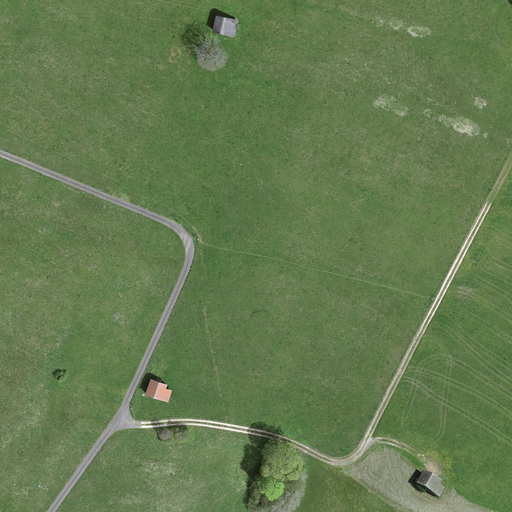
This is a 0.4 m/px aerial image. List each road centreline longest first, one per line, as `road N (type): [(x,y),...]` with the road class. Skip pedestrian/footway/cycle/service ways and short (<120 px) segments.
road 1 (unclassified): [(50,511),(117,421),(189,252),(171,224),(0,152)]
road 2 (track): [(117,421),(225,426),(346,461),(369,435),(436,299)]
road 3 (track): [(436,299),(511,159)]
